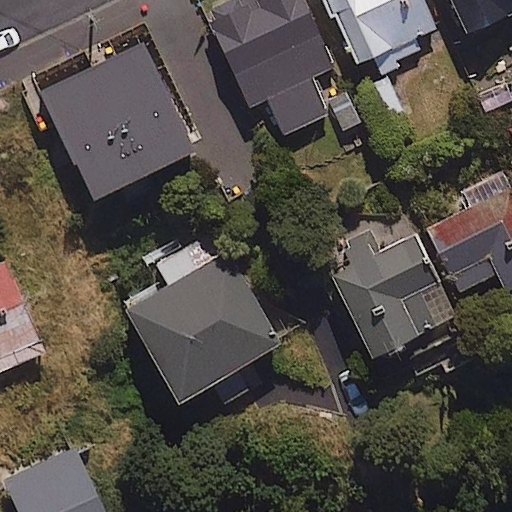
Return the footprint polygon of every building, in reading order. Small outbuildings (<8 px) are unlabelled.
[(330,65),(301,0),(241,0),(208,15),(248,104),(265,96),(280,132),(326,112),(309,74),(330,65)] [(433,26),(420,0),(326,0),(355,63),(377,52),(383,66),(418,50),(412,36),(433,26)] [(511,8),(511,0),(446,0),(469,46),(511,24),(511,23),(506,12),(511,8)] [(195,145),(145,39),(44,86),(94,193),(195,145)] [(408,127),(385,74),(367,83),(389,135),(408,127)] [(511,284),(511,186),(426,225),(454,289),(496,271),(504,288),(511,284)] [(346,243),(355,262),(330,274),(371,358),(405,341),(411,354),(458,331),(411,234),(387,246),(378,228),(346,243)] [(212,378),(227,405),(254,389),(239,363),(279,340),(217,230),(158,263),(169,281),(127,305),(179,397),(212,378)] [(0,260),(0,367),(46,347),(7,258),(0,260)] [(109,511),(77,444),(5,478),(21,511),(109,511)]
